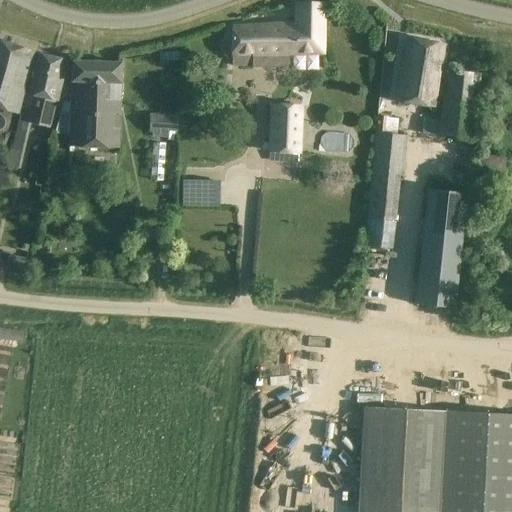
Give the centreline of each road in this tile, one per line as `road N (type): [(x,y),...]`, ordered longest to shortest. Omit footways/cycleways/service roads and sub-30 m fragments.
road 1 (unclassified): [(0,300),(511,345)]
road 2 (unclassified): [(21,0),(53,14),(118,23),(213,0)]
